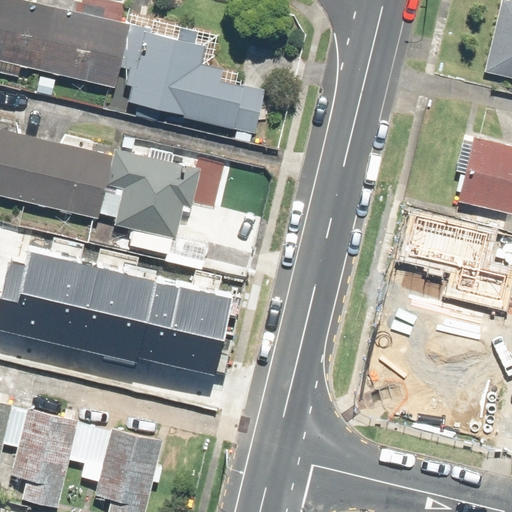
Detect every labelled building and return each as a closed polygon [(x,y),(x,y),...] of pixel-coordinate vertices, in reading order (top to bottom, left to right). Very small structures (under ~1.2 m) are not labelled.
[(0,0),(0,68),(25,75),(29,60),(120,82),(123,66),(133,25),(29,0),(0,0)] [(511,0),(506,0),(490,71),(511,76),(511,0)] [(130,68),(127,81),(135,83),(131,96),(147,100),(258,127),(260,119),(267,120),(272,100),(265,99),(268,88),(224,78),(227,67),(205,62),(209,44),(133,25),(123,66),(130,68)] [(121,146),(119,154),(0,124),(0,186),(102,212),(119,217),(118,222),(136,227),(132,243),(208,262),(213,240),(182,232),(190,201),(196,202),(205,167),(121,146)] [(511,140),(485,134),(469,197),(511,207),(511,140)] [(411,213),(402,254),(462,267),(457,287),(504,297),(509,275),(481,268),(489,231),(411,213)] [(10,230),(0,227),(0,271),(2,272),(10,230)] [(0,311),(217,362),(235,286),(29,238),(26,251),(8,247),(0,282),(0,311)] [(493,384),(511,389),(511,302),(482,294),(465,358),(498,367),(493,384)] [(0,469),(2,470),(8,442),(20,445),(14,472),(29,476),(25,496),(61,505),(72,457),(87,460),(83,474),(100,478),(97,491),(115,496),(111,511),(148,511),(166,435),(2,397),(0,396),(0,469)]
